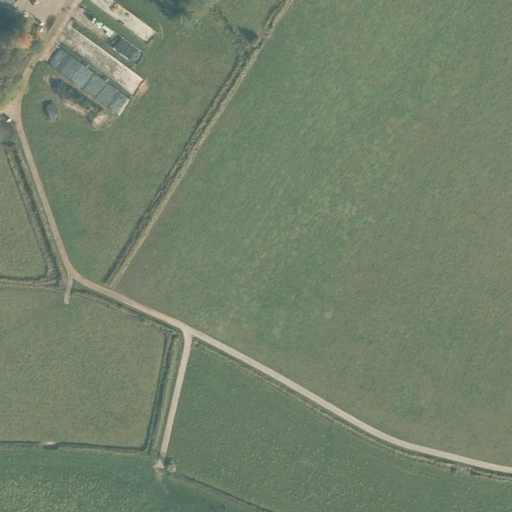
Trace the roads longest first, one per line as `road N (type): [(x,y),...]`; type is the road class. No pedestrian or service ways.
road 1 (track): [(56,27),(30,64),(16,110),(64,259),(77,276),(392,441),(511,470)]
road 2 (track): [(189,330),(159,464)]
